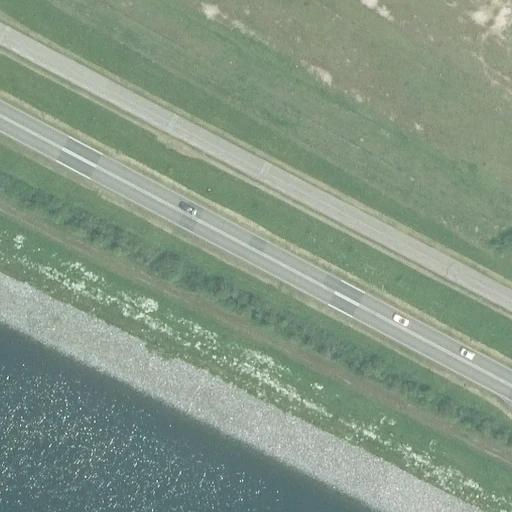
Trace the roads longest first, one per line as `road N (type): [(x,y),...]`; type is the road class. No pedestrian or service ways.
road 1 (primary): [(511,387),(0,117)]
road 2 (unclassified): [(511,301),(0,34)]
